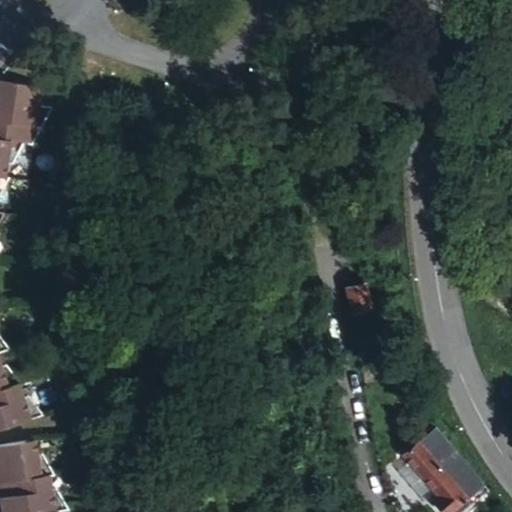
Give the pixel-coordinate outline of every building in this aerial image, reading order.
[(41,86),(0,80),(0,185),(5,176),(0,175),(2,162),(8,163),(19,142),(25,142),(28,125),(37,126),(48,106),(38,104),(41,86)] [(366,279),(346,285),(355,310),(374,305),(366,279)] [(0,426),(41,412),(26,393),(21,395),(17,382),(3,362),(0,363),(0,348),(6,347),(0,338),(0,426)] [(419,441),(405,454),(435,492),(430,497),(443,511),(447,511),(476,488),(482,494),(488,488),(438,432),(423,445),(419,441)] [(55,511),(54,508),(67,506),(55,486),(49,487),(47,474),(53,473),(41,451),(35,452),(32,438),(0,443),(0,496),(4,496),(5,505),(0,505),(0,511),(55,511)]
